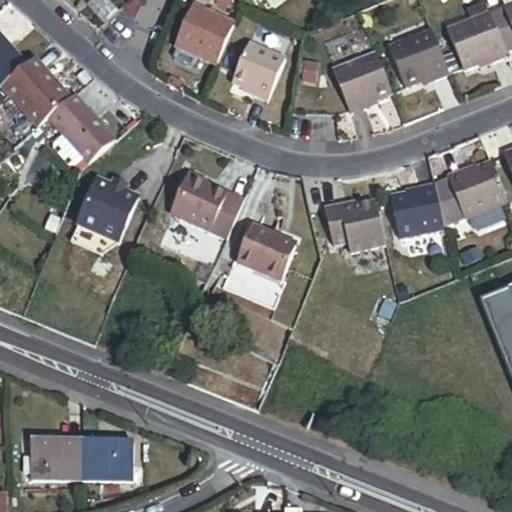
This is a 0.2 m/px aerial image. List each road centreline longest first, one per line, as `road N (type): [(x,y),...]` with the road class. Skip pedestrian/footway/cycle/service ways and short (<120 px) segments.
road 1 (residential): [(511,112),(386,163),(341,169),(245,151),(121,83)]
road 2 (tertiary): [(0,341),(277,453)]
road 3 (tertiary): [(277,453),(422,511)]
road 4 (residential): [(147,511),(277,453)]
road 5 (residential): [(121,83),(33,0)]
